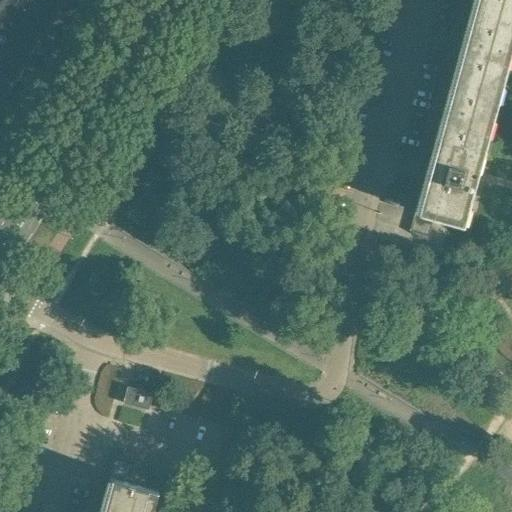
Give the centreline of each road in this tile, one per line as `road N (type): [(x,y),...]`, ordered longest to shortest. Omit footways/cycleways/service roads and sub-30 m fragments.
road 1 (residential): [(94,346),(325,395),(363,212),(423,0)]
road 2 (tertiary): [(0,259),(160,0)]
road 3 (residential): [(51,511),(94,346)]
